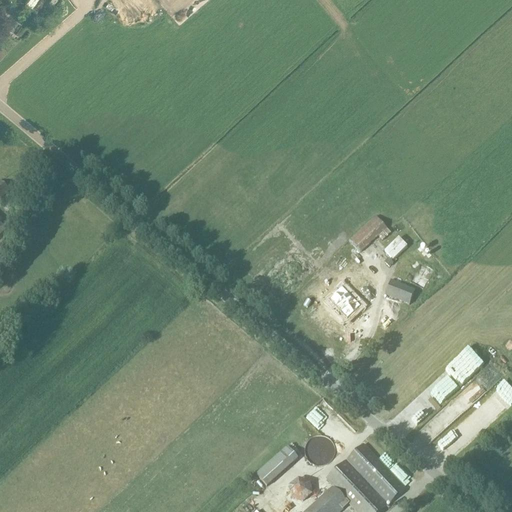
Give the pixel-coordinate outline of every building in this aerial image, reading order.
[(0,201),(10,192),(0,181),(0,201)] [(376,218),(349,243),(360,255),(387,230),(376,218)] [(370,281),(355,296),(364,305),(379,290),(370,281)] [(385,296),(409,306),(415,291),(392,281),(385,296)] [(331,296),(333,297),(329,301),(348,320),(361,308),(342,288),(338,292),(337,290),(331,296)] [(445,400),(438,395),(442,389),(435,384),(427,393),(442,404),(445,400)] [(501,390),(468,419),(479,432),(511,403),(501,390)] [(422,405),(419,401),(403,412),(406,415),(404,417),(411,426),(437,407),(431,400),(432,399),(426,391),(422,394),(427,401),(422,405)] [(323,436),(329,430),(315,415),(309,421),(323,436)] [(341,511),(350,504),(356,511),(382,511),(406,490),(364,446),(327,480),(334,487),(306,511),(341,511)] [(257,476),(267,488),(298,460),(288,448),(257,476)] [(243,483),(250,493),(257,489),(250,478),(243,483)] [(299,479),(289,487),(292,499),(304,503),(312,495),(310,483),(299,479)]
